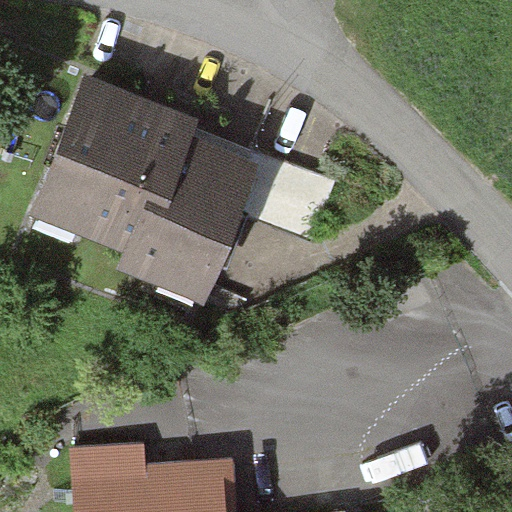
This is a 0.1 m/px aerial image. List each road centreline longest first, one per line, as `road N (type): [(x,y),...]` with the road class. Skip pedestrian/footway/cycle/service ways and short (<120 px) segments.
road 1 (residential): [(300,44),(442,168),(511,248)]
road 2 (residential): [(153,0),(300,44)]
